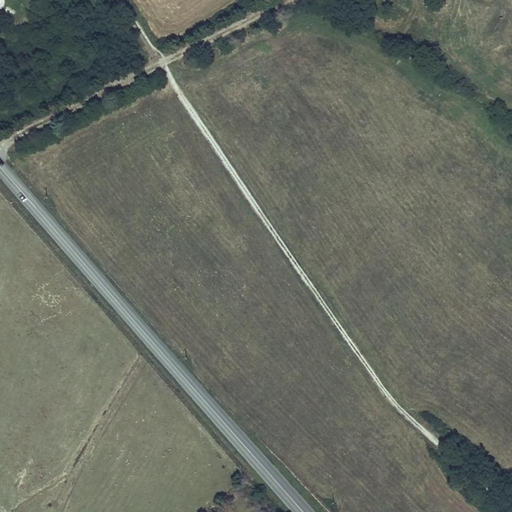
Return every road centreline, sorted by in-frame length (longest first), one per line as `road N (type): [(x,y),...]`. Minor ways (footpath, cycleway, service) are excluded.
road 1 (secondary): [(0,160),(303,511)]
road 2 (unknown): [(163,63),(0,132)]
